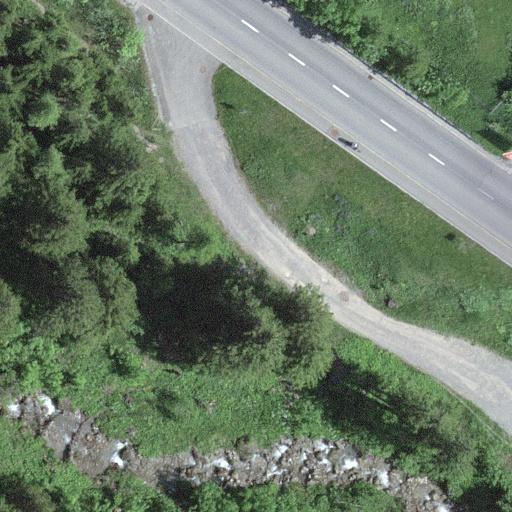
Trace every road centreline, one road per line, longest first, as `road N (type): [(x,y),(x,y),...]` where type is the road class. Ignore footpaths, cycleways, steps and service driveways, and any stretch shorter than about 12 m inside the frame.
road 1 (track): [(203,0),(183,26),(181,73),(228,205),(314,288),(511,397)]
road 2 (secondary): [(213,0),(511,211)]
